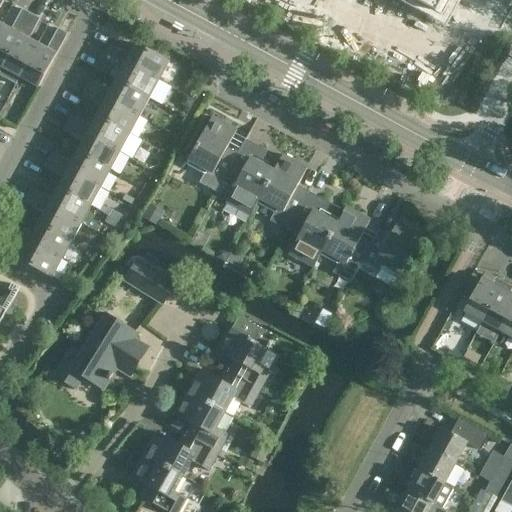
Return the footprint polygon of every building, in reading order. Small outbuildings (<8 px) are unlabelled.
[(409,0),(435,14),(443,0),(409,0)] [(11,29),(3,25),(0,29),(0,66),(2,68),(31,13),(22,9),(11,29)] [(40,18),(31,13),(2,68),(20,78),(38,44),(29,39),(40,18)] [(39,88),(68,34),(58,28),(47,49),(38,44),(20,78),(39,88)] [(106,52),(160,81),(170,62),(135,43),(128,54),(110,44),(106,52)] [(114,80),(150,99),(160,81),(106,52),(101,60),(120,70),(114,80)] [(150,99),(114,80),(109,89),(92,80),(87,88),(140,117),(150,99)] [(100,105),(95,115),(131,134),(140,117),(87,88),(83,96),(100,105)] [(121,153),(131,134),(95,115),(90,125),(72,116),(68,124),(121,153)] [(216,192),(237,153),(227,148),(236,131),(212,117),(187,162),(188,162),(187,165),(204,174),(199,183),(216,192)] [(76,151),(111,171),(121,153),(68,124),(63,132),(81,141),(76,151)] [(237,153),(216,192),(217,193),(225,179),(235,185),(226,202),(249,215),(274,170),(261,163),(267,151),(245,139),(237,154),(237,153)] [(49,160),(101,189),(111,171),(76,151),(71,161),(53,152),(49,160)] [(286,230),(307,191),(297,186),(307,169),(282,155),(274,170),(249,215),(251,216),(258,203),(274,212),(269,221),(286,230)] [(101,189),(49,160),(44,168),(62,177),(56,188),(92,207),(101,189)] [(30,196),(82,225),(92,207),(56,188),(52,197),(34,188),(30,196)] [(307,191),(286,230),(298,236),(289,254),(312,267),(336,223),(323,216),(330,204),(307,191)] [(37,223),(72,243),(82,225),(30,196),(25,204),(43,213),(37,223)] [(164,213),(149,204),(141,218),(156,226),(164,213)] [(350,282),(371,244),(360,238),(369,220),(345,207),(336,223),(312,267),(314,268),(320,255),(337,264),(332,273),(350,282)] [(121,216),(111,210),(105,222),(114,228),(121,216)] [(371,244),(350,282),(351,283),(358,269),(392,287),(399,276),(400,277),(424,232),(399,218),(390,236),(378,229),(371,244)] [(72,243),(37,223),(32,233),(15,224),(10,232),(62,261),(72,243)] [(18,260),(52,279),(62,261),(10,232),(6,241),(24,249),(18,260)] [(413,266),(422,270),(427,260),(419,255),(413,266)] [(125,281),(162,304),(175,284),(137,260),(125,281)] [(460,295),(470,300),(481,279),(472,274),(460,295)] [(482,322),(504,282),(495,277),(491,284),(481,279),(470,300),(463,312),(482,322)] [(511,286),(504,282),(482,322),(500,332),(511,309),(511,295),(509,294),(511,288),(511,286)] [(0,324),(20,288),(9,283),(6,289),(9,291),(0,307),(0,324)] [(511,309),(500,332),(511,338),(511,309)] [(113,375),(116,368),(130,377),(148,348),(134,340),(137,334),(106,315),(75,364),(66,358),(55,376),(75,389),(83,377),(103,390),(109,381),(113,375)] [(225,371),(260,390),(271,371),(259,365),(267,349),(265,348),(272,336),(238,317),(231,329),(228,327),(215,351),(231,360),(225,371)] [(450,344),(438,337),(432,348),(444,355),(450,344)] [(459,365),(463,358),(450,351),(446,358),(459,365)] [(463,358),(459,365),(472,372),(476,365),(463,358)] [(185,392),(224,413),(233,398),(251,408),(260,390),(225,371),(220,380),(199,369),(185,392)] [(485,370),(481,377),(495,384),(499,377),(485,370)] [(511,384),(499,377),(495,384),(508,391),(511,384)] [(183,434),(218,454),(228,435),(216,428),(224,413),(185,392),(173,414),(189,423),(183,434)] [(459,418),(450,433),(441,428),(440,430),(438,429),(433,438),(435,439),(430,449),(456,463),(467,443),(480,451),(489,434),(459,418)] [(144,457),(181,477),(190,461),(208,471),(218,454),(183,434),(177,444),(157,433),(144,457)] [(489,482),(501,488),(511,467),(511,445),(510,445),(489,482)] [(418,470),(444,484),(456,463),(430,449),(418,470)] [(181,477),(144,457),(132,478),(147,486),(141,498),(166,511),(178,511),(186,498),(173,491),(181,477)] [(444,484),(418,470),(407,490),(433,504),(433,505),(441,510),(453,489),(444,484)] [(501,488),(489,482),(484,491),(496,498),(501,488)] [(396,511),(428,511),(433,505),(433,504),(407,490),(395,511),(396,511)] [(511,494),(506,491),(501,500),(511,506),(511,494)]
